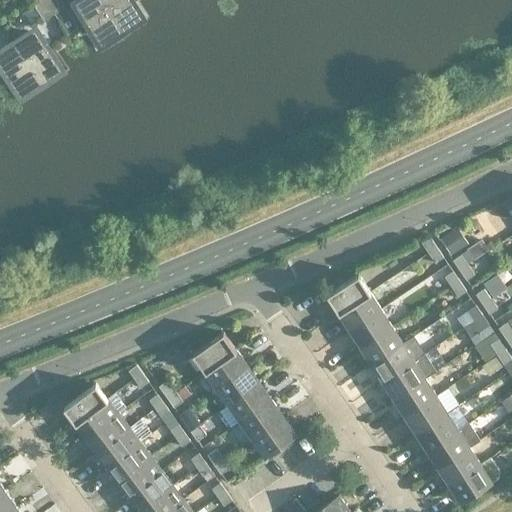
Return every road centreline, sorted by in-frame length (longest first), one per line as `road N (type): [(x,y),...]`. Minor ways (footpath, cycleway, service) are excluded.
road 1 (residential): [(254,286),(511,169)]
road 2 (residential): [(1,391),(254,286)]
road 3 (residential): [(409,511),(254,286)]
road 4 (residential): [(85,511),(1,391)]
